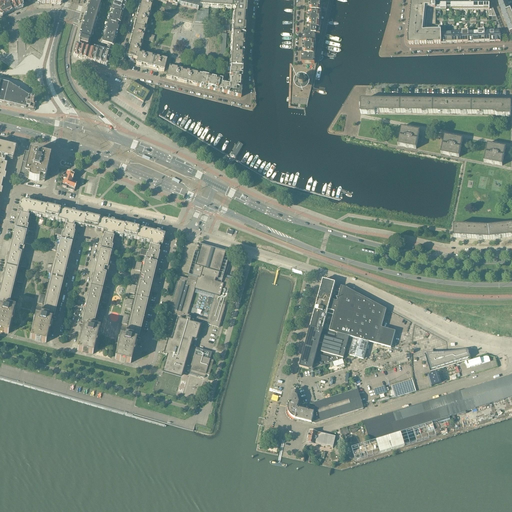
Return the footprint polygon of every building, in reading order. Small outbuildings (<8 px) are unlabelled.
[(18,10),(14,0),(11,0),(10,1),(10,2),(11,3),(11,5),(14,12),(18,10)] [(21,0),(14,0),(18,10),(22,9),(23,7),(21,0)] [(149,14),(152,0),(140,0),(140,1),(141,1),(140,6),(139,6),(138,11),(149,14)] [(162,0),(162,1),(166,2),(164,13),(170,14),(172,4),(177,5),(178,5),(178,4),(178,0),(162,0)] [(191,8),(192,0),(178,0),(178,4),(178,5),(180,5),(191,8)] [(200,0),(192,0),(191,8),(197,10),(198,7),(200,0)] [(234,0),(216,0),(216,8),(229,9),(230,9),(231,9),(232,9),(234,9),(234,0)] [(246,0),(234,0),(234,9),(235,8),(236,9),(235,10),(235,12),(234,13),(234,18),(246,18),(246,0)] [(446,0),(440,0),(439,0),(435,0),(411,0),(408,34),(408,36),(407,36),(408,45),(427,44),(436,44),(441,44),(446,44),(452,44),(457,43),(462,43),(468,43),(473,43),(479,43),(484,43),(489,42),(495,42),(499,42),(500,42),(500,37),(503,35),(506,34),(507,34),(509,33),(511,32),(511,5),(511,3),(511,2),(509,0),(446,0)] [(5,4),(0,9),(0,17),(2,18),(6,15),(9,14),(14,12),(11,5),(6,6),(5,4)] [(321,6),(309,5),(308,20),(321,21),(321,16),(324,16),(324,14),(321,14),(321,12),(325,12),(325,10),(321,10),(321,6)] [(98,12),(99,9),(87,6),(85,15),(96,18),(97,15),(98,16),(99,12),(98,12)] [(208,10),(202,10),(202,12),(197,11),(195,22),(207,23),(208,10)] [(149,14),(138,11),(136,16),(138,16),(136,21),(135,21),(134,26),(145,29),(149,14)] [(95,24),(96,23),(96,21),(95,21),(96,18),(85,15),(81,28),(93,32),(94,30),(93,30),(94,24),(95,24)] [(246,18),(234,18),(232,33),(232,34),(245,34),(246,18)] [(321,21),(308,20),(307,34),(316,35),(320,35),(321,21)] [(120,24),(108,21),(106,30),(117,33),(120,24)] [(145,29),(134,26),(132,31),(134,32),(132,37),(131,36),(130,42),(141,45),(143,40),(153,43),(154,36),(144,34),(145,29)] [(90,39),(92,33),(93,34),(93,32),(81,28),(78,37),(91,41),(91,39),(90,39)] [(117,33),(106,30),(101,44),(107,46),(113,47),(114,43),(117,33)] [(245,34),(232,34),(231,51),(243,52),(245,34)] [(307,34),(303,34),(302,49),(315,49),(315,45),(319,45),(319,44),(319,43),(315,43),(316,35),(307,34)] [(77,42),(73,55),(74,57),(78,58),(81,47),(82,44),(77,42)] [(141,45),(130,42),(128,46),(130,47),(128,52),(127,52),(126,57),(137,60),(139,53),(141,45)] [(87,61),(90,50),(81,47),(78,58),(87,61)] [(92,62),(96,49),(93,48),(93,51),(90,50),(87,61),(92,62)] [(97,64),(100,51),(98,51),(98,49),(96,49),(92,62),(97,64)] [(315,49),(302,49),(302,63),(314,64),(314,63),(314,59),(315,59),(315,49)] [(102,65),(106,52),(104,51),(103,52),(100,51),(97,64),(102,65)] [(243,52),(231,51),(230,67),(231,67),(242,68),(243,52)] [(108,65),(111,53),(106,52),(102,65),(106,66),(108,65)] [(152,56),(139,53),(137,60),(136,65),(141,66),(141,64),(144,65),(146,66),(146,67),(149,68),(152,56)] [(164,72),(167,60),(152,56),(149,68),(156,70),(157,68),(159,69),(158,71),(164,72)] [(174,66),(169,65),(166,79),(171,80),(171,79),(177,80),(176,81),(182,83),(185,71),(180,70),(182,60),(176,58),(174,66)] [(191,62),(190,66),(189,72),(185,71),(182,83),(186,84),(187,83),(192,84),(191,85),(196,86),(197,87),(199,75),(195,74),(197,63),(191,62)] [(242,68),(231,67),(230,67),(230,72),(223,71),(223,73),(229,74),(229,82),(241,83),(242,79),(240,79),(240,77),(241,74),(240,74),(240,72),(242,72),(242,68)] [(211,90),(214,78),(210,77),(211,72),(209,71),(208,76),(206,76),(207,71),(205,70),(204,75),(200,74),(199,75),(197,87),(201,88),(201,86),(203,86),(202,88),(205,89),(206,87),(207,87),(207,89),(211,90)] [(219,74),(218,79),(214,78),(211,90),(215,91),(215,89),(217,90),(216,91),(219,92),(220,90),(221,91),(221,93),(225,94),(226,90),(228,90),(229,82),(224,80),(225,75),(223,75),(222,80),(220,79),(221,74),(219,74)] [(297,82),(297,83),(297,84),(297,85),(298,85),(298,86),(299,87),(300,88),(301,88),(302,88),(303,88),(304,88),(304,87),(305,87),(306,86),(306,85),(307,84),(307,83),(307,82),(306,82),(306,81),(306,80),(305,80),(304,79),(303,79),(302,78),(301,78),(300,79),(299,80),(298,80),(298,81),(297,82)] [(8,84),(0,82),(0,81),(0,102),(4,103),(8,84)] [(125,93),(143,103),(144,102),(143,102),(148,93),(149,94),(149,92),(132,82),(131,83),(132,84),(127,92),(126,91),(125,93)] [(241,83),(229,82),(228,90),(226,90),(225,94),(233,96),(234,94),(235,94),(235,96),(240,98),(241,91),(239,91),(239,87),(241,87),(241,83)] [(8,84),(4,103),(35,111),(36,105),(31,99),(29,98),(28,98),(29,97),(16,89),(8,84)] [(511,109),(511,104),(510,103),(365,101),(362,101),(361,102),(360,106),(362,106),(362,109),(360,109),(360,113),(361,115),(367,115),(367,113),(369,113),(369,115),(375,115),(376,114),(376,113),(422,114),(422,112),(427,112),(427,114),(495,115),(495,116),(497,117),(502,117),(502,115),(504,115),(504,117),(510,117),(511,116),(511,111),(510,111),(510,109),(511,109)] [(403,130),(401,130),(397,146),(416,149),(418,141),(419,141),(421,139),(419,137),(418,137),(419,133),(417,133),(417,130),(404,128),(403,130)] [(446,139),(444,138),(440,154),(459,158),(461,149),(462,149),(464,147),(462,146),(461,145),(462,142),(460,141),(460,139),(446,136),(446,139)] [(240,149),(244,143),(238,139),(227,157),(233,160),(240,149)] [(15,148),(10,147),(0,144),(0,155),(5,157),(5,159),(9,160),(12,161),(15,148)] [(489,147),(487,146),(483,162),(502,166),(504,157),(505,158),(507,155),(505,154),(504,154),(505,150),(503,150),(503,147),(490,145),(489,147)] [(38,155),(30,153),(24,152),(22,161),(19,175),(24,176),(24,177),(25,178),(26,178),(27,179),(28,180),(30,181),(31,181),(32,182),(35,182),(37,182),(39,182),(40,182),(42,182),(44,182),(44,181),(50,158),(42,156),(41,156),(38,155)] [(65,182),(63,188),(75,192),(77,186),(74,185),(75,183),(73,182),(73,181),(75,180),(76,178),(75,177),(75,176),(68,174),(66,179),(65,178),(64,181),(65,182)] [(164,235),(105,221),(92,218),(21,200),(17,214),(19,215),(19,214),(20,215),(21,212),(29,214),(28,216),(31,217),(31,215),(64,222),(63,225),(66,226),(67,223),(74,225),(73,227),(75,228),(77,228),(77,226),(90,229),(102,232),(102,235),(104,235),(105,235),(106,233),(113,234),(113,237),(115,238),(116,235),(148,243),(148,245),(150,246),(151,244),(159,245),(158,248),(159,248),(161,249),(164,235)] [(35,224),(30,222),(31,217),(28,216),(29,214),(21,212),(20,215),(19,214),(19,215),(18,221),(16,220),(15,223),(16,224),(15,230),(26,233),(27,228),(34,230),(35,224)] [(74,232),(75,228),(73,227),(74,225),(67,223),(66,226),(63,225),(62,230),(56,229),(55,235),(61,236),(60,241),(72,244),(73,237),(74,238),(75,235),(73,234),(74,232)] [(511,226),(510,227),(510,225),(490,228),(490,229),(488,229),(486,229),(486,228),(466,227),(466,228),(460,227),(460,226),(454,226),(453,238),(460,238),(460,237),(463,237),(463,238),(476,239),(477,238),(479,238),(479,239),(480,238),(482,238),(482,240),(487,240),(489,240),(495,239),(495,238),(497,237),(497,239),(498,239),(498,238),(500,238),(500,239),(511,237),(511,226)] [(27,238),(25,237),(26,233),(15,230),(14,234),(14,237),(12,236),(11,239),(13,239),(13,240),(13,242),(12,242),(10,248),(20,251),(21,248),(22,249),(24,244),(26,245),(26,244),(31,246),(33,238),(28,236),(27,238)] [(120,244),(114,243),(115,238),(113,237),(113,234),(106,233),(105,235),(104,235),(102,241),(100,241),(100,244),(101,244),(99,251),(111,253),(112,249),(118,250),(120,244)] [(71,248),(72,244),(60,241),(59,246),(57,245),(57,243),(52,242),(50,250),(55,251),(55,252),(57,252),(56,257),(58,257),(57,260),(67,262),(69,255),(68,255),(69,253),(70,253),(71,250),(69,250),(70,248),(71,248)] [(158,253),(159,248),(158,248),(159,245),(151,244),(150,246),(148,245),(146,251),(141,249),(139,255),(146,257),(145,261),(156,264),(158,258),(159,258),(159,255),(158,255),(158,253)] [(213,361),(211,360),(210,359),(212,353),(190,346),(192,340),(195,341),(200,326),(196,325),(197,321),(209,324),(208,325),(218,328),(225,306),(232,281),(221,278),(225,266),(227,261),(223,260),(225,253),(201,246),(199,253),(195,252),(187,279),(179,277),(172,299),(174,300),(173,303),(172,302),(168,314),(183,318),(182,321),(177,319),(171,341),(168,340),(163,355),(167,356),(162,373),(181,379),(185,365),(191,367),(189,372),(190,373),(189,374),(204,379),(204,377),(205,377),(205,376),(206,375),(209,376),(213,361)] [(26,268),(28,260),(22,259),(23,259),(20,258),(21,254),(20,253),(20,251),(10,248),(9,255),(9,258),(7,257),(6,260),(8,260),(8,263),(7,263),(6,267),(17,269),(18,265),(21,265),(20,267),(26,268)] [(112,258),(110,258),(111,253),(99,251),(98,254),(99,255),(98,257),(97,257),(96,259),(98,260),(97,262),(96,262),(95,269),(105,271),(105,269),(107,269),(108,264),(110,265),(116,266),(118,258),(112,257),(112,258)] [(67,262),(57,260),(56,262),(55,262),(54,266),(51,266),(46,265),(44,273),(50,274),(50,272),(52,273),(51,278),(63,280),(64,276),(63,276),(64,274),(65,274),(66,271),(64,271),(65,269),(66,269),(67,262)] [(155,268),(156,264),(145,261),(143,266),(141,265),(142,264),(136,262),(134,271),(140,272),(139,272),(142,273),(141,277),(142,278),(142,280),(152,283),(153,276),(153,273),(155,274),(156,271),(154,270),(154,268),(155,268)] [(5,273),(3,273),(3,276),(4,276),(4,278),(3,278),(2,282),(14,285),(15,280),(17,281),(17,282),(22,284),(24,274),(19,273),(19,275),(16,274),(17,269),(6,267),(5,271),(6,271),(5,273)] [(110,289),(112,281),(107,279),(105,279),(106,274),(104,274),(105,271),(95,269),(93,275),(94,276),(93,278),(92,278),(91,280),(93,281),(92,283),(91,283),(90,287),(102,290),(103,285),(105,286),(105,287),(110,289)] [(63,280),(51,278),(50,282),(48,282),(48,280),(43,279),(41,288),(46,290),(46,288),(49,289),(47,293),(59,296),(60,292),(59,292),(60,289),(61,290),(62,287),(60,287),(61,284),(62,284),(63,280)] [(149,291),(149,289),(150,289),(152,283),(142,280),(141,283),(140,282),(138,287),(136,286),(131,285),(129,293),(134,295),(135,293),(137,293),(136,298),(147,301),(148,297),(148,294),(150,295),(151,292),(149,291)] [(381,328),(386,310),(346,289),(341,287),(341,288),(335,286),(335,283),(323,280),(314,313),(299,368),(309,370),(343,359),(349,337),(354,338),(349,356),(364,360),(368,342),(391,348),(395,332),(381,328)] [(1,289),(0,288),(0,291),(1,291),(0,293),(0,298),(10,301),(11,296),(13,296),(13,298),(18,299),(20,290),(15,289),(15,290),(12,290),(14,285),(2,282),(1,286),(2,286),(1,289)] [(90,294),(88,293),(87,296),(89,296),(88,299),(87,299),(86,303),(98,305),(99,301),(102,301),(101,303),(106,304),(109,295),(103,294),(103,295),(101,295),(102,290),(90,287),(89,291),(90,291),(90,294)] [(59,296),(47,293),(46,298),(44,297),(44,296),(39,294),(37,304),(42,305),(42,304),(45,304),(44,309),(55,312),(56,307),(55,307),(56,305),(58,305),(58,303),(57,302),(57,300),(58,300),(59,296)] [(10,301),(0,298),(0,332),(8,334),(14,311),(15,309),(14,309),(14,308),(8,307),(10,301)] [(147,301),(136,298),(135,303),(132,302),(133,301),(127,299),(125,309),(130,310),(131,308),(133,309),(132,314),(144,316),(145,312),(144,312),(144,310),(146,310),(147,308),(145,307),(146,305),(147,301)] [(86,309),(84,309),(83,312),(85,312),(85,314),(84,314),(83,318),(94,321),(96,316),(98,317),(97,318),(103,320),(105,310),(100,309),(99,311),(97,310),(98,305),(86,303),(86,307),(86,309)] [(55,312),(44,309),(42,315),(36,314),(35,316),(30,339),(46,343),(51,320),(50,320),(51,317),(54,318),(55,312)] [(144,316),(132,314),(131,318),(129,318),(129,316),(124,315),(121,324),(127,325),(127,324),(129,325),(128,329),(140,332),(141,328),(140,328),(141,325),(142,326),(143,323),(141,323),(142,320),(143,320),(144,316)] [(94,321),(83,318),(81,325),(84,325),(83,328),(82,328),(77,351),(93,355),(98,331),(99,331),(99,329),(93,327),(94,321)] [(140,332),(128,329),(127,335),(121,334),(120,334),(119,336),(120,337),(114,360),(130,364),(136,341),(135,340),(136,338),(138,339),(140,332)] [(458,352),(447,353),(444,354),(434,354),(427,354),(424,354),(426,360),(430,372),(470,360),(470,358),(468,351),(466,351),(458,352)] [(467,368),(490,362),(488,355),(465,362),(467,368)] [(438,372),(428,376),(431,386),(441,383),(438,372)] [(369,442),(451,416),(511,397),(511,375),(363,422),(369,442)] [(392,391),(390,391),(392,397),(394,396),(395,398),(416,392),(412,380),(391,387),(392,391)] [(385,386),(374,390),(375,396),(387,392),(385,386)] [(303,405),(298,390),(294,389),(289,405),(299,408),(300,404),(303,405)] [(363,409),(362,406),(357,390),(305,406),(310,407),(315,408),(311,423),(315,424),(363,409)] [(301,420),(305,406),(303,405),(300,404),(299,408),(296,419),(301,420)] [(299,408),(289,405),(289,407),(289,408),(289,409),(289,411),(289,412),(289,413),(289,414),(290,414),(290,415),(291,416),(292,417),(293,417),(296,419),(299,408)] [(307,422),(310,407),(305,406),(301,420),(307,422)] [(311,423),(315,408),(310,407),(307,422),(311,423)] [(307,442),(307,443),(333,449),(335,437),(324,434),(310,431),(310,432),(309,432),(308,435),(309,436),(308,438),(307,442)]
